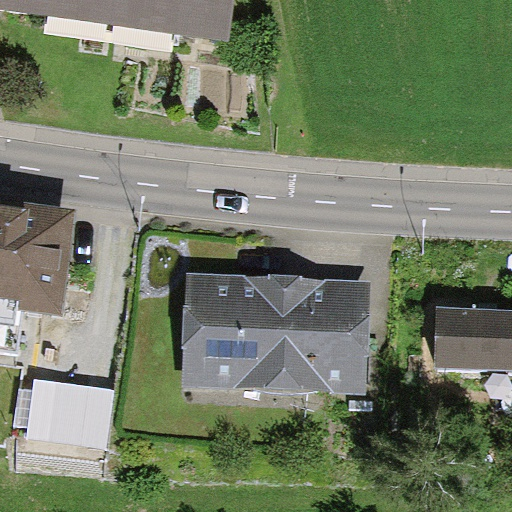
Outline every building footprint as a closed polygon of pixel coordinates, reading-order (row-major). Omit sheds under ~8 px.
[(240,0),(0,0),(0,18),(234,54),(240,0)] [(81,218),(0,205),(0,316),(30,321),(69,326),(81,218)] [(374,289),(190,279),(184,403),(368,412),(374,289)] [(511,316),(438,315),(438,378),(511,381),(511,316)] [(0,316),(0,356),(25,360),(30,321),(0,316)] [(119,391),(35,383),(28,447),(111,459),(119,391)]
